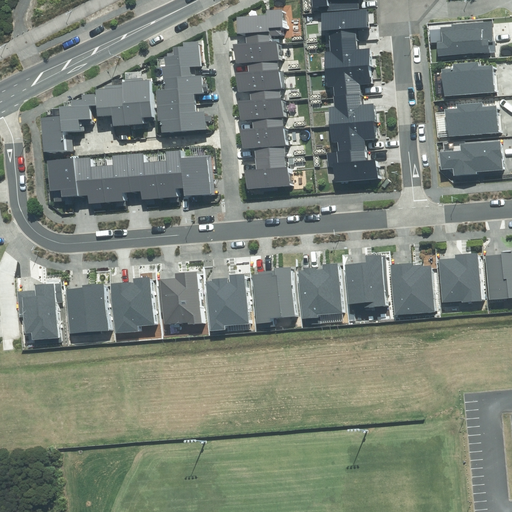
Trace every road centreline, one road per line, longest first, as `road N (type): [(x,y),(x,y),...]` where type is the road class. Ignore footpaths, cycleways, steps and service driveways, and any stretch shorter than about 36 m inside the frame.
road 1 (residential): [(233,232),(79,244),(47,239),(22,210),(12,136),(0,110)]
road 2 (tertiary): [(198,0),(0,101)]
road 3 (residential): [(233,232),(219,35)]
road 4 (residential): [(414,216),(401,34)]
road 5 (residential): [(414,216),(233,232)]
